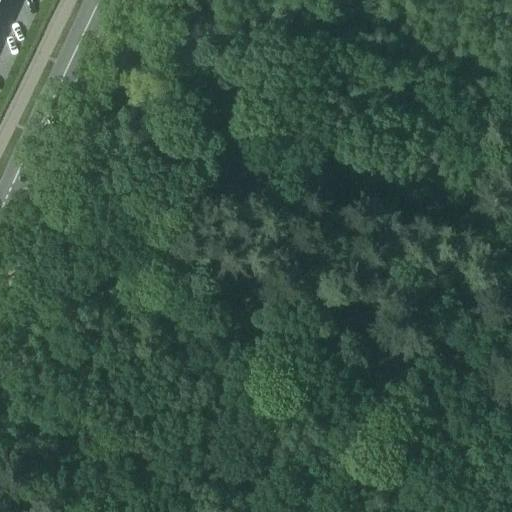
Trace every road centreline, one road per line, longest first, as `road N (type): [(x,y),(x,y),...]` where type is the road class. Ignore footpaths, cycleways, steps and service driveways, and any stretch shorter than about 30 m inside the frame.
road 1 (track): [(9,189),(500,511)]
road 2 (secondary): [(0,210),(98,0)]
